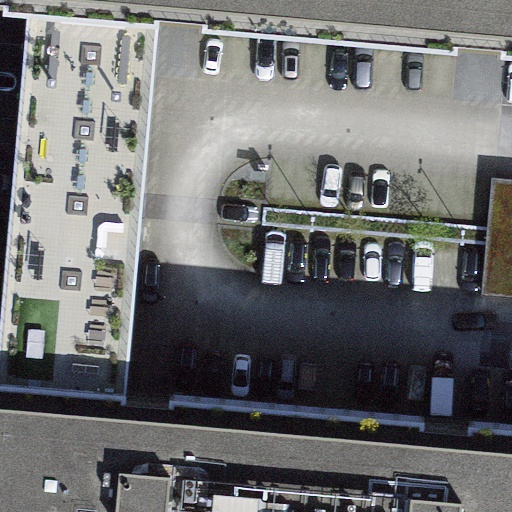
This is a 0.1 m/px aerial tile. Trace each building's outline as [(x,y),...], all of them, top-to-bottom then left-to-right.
[(240,36),(379,48),(383,0),(2,0),(1,17),(240,36)] [(511,0),(383,0),(379,48),(511,59),(511,0)] [(1,17),(0,28),(0,409),(122,420),(157,30),(1,17)] [(328,511),(336,438),(122,420),(0,409),(0,511),(328,511)] [(511,511),(511,452),(336,438),(328,511),(511,511)]
